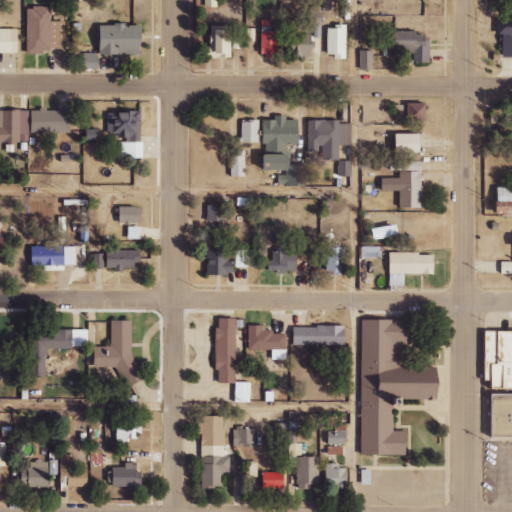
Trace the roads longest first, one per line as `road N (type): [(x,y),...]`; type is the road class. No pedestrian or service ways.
road 1 (residential): [(511,302),(0,297)]
road 2 (residential): [(511,87),(0,84)]
road 3 (residential): [(173,511),(175,0)]
road 4 (residential): [(466,511),(465,0)]
